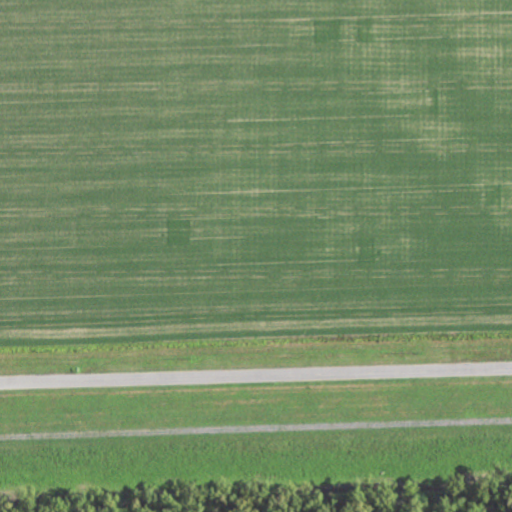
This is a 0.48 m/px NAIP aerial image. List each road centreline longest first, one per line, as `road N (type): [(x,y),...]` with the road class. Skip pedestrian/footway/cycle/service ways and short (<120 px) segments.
road 1 (track): [(0,436),(511,420)]
road 2 (tertiary): [(511,368),(0,381)]
